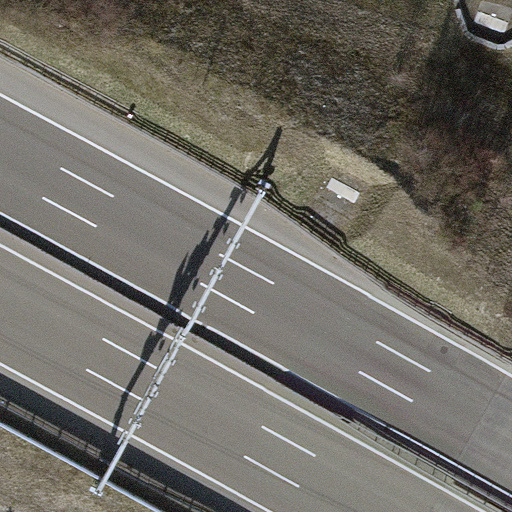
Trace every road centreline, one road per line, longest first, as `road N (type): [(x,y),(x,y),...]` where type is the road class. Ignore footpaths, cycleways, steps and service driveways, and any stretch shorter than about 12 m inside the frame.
road 1 (motorway): [(511,436),(0,154)]
road 2 (motorway): [(0,304),(377,511)]
